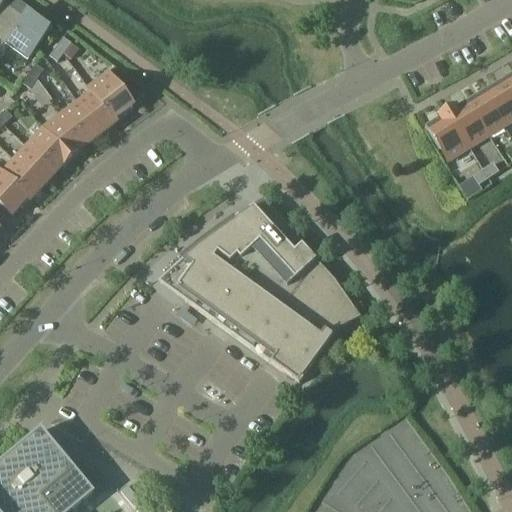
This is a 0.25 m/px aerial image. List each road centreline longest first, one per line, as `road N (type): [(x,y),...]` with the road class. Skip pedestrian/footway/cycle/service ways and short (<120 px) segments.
road 1 (tertiary): [(212,164),(105,253),(0,369)]
road 2 (residential): [(212,164),(164,124),(88,184),(0,281)]
road 3 (tertiary): [(367,83),(212,164)]
road 4 (tertiary): [(510,0),(367,83)]
